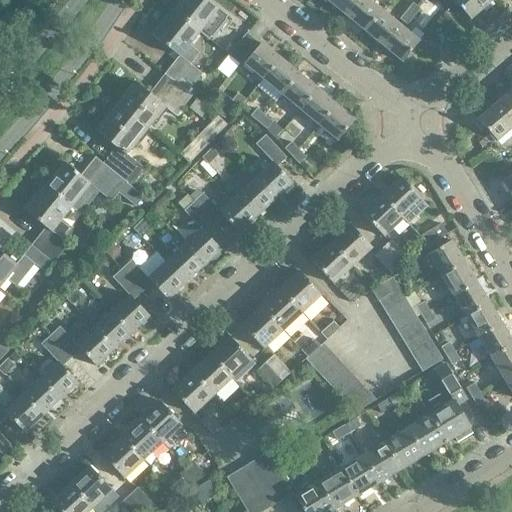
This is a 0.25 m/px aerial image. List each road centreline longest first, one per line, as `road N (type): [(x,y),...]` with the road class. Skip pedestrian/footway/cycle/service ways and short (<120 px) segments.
road 1 (residential): [(0,500),(370,159),(404,113)]
road 2 (residential): [(511,282),(404,113)]
road 3 (tertiary): [(0,146),(117,0)]
road 4 (residential): [(404,113),(270,0)]
road 5 (residential): [(404,113),(471,76),(511,41)]
road 6 (tertiary): [(80,0),(0,95)]
